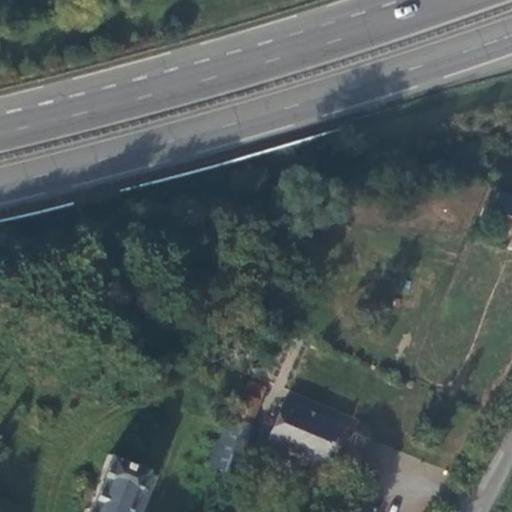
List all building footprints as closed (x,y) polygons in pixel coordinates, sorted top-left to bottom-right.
[(511,194),(509,194),(497,244),(511,246),(511,194)] [(237,410),(254,416),(266,388),(249,381),(237,410)] [(270,440),(286,446),(323,460),(337,426),(282,406),(270,440)] [(229,417),(212,465),(238,475),(242,463),(253,427),(229,417)] [(128,511),(146,470),(108,454),(84,511),(128,511)] [(255,468),(242,463),(238,475),(250,480),(255,468)]
